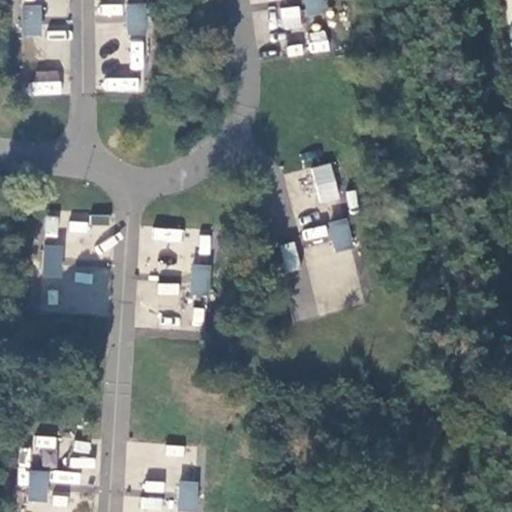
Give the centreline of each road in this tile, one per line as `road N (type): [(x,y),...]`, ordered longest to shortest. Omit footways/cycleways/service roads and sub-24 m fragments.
road 1 (residential): [(125,188),(107,511)]
road 2 (residential): [(235,136),(275,179),(308,312)]
road 3 (residential): [(82,161),(81,0)]
road 4 (residential): [(235,136),(251,72),(241,0)]
road 5 (residential): [(125,188),(177,177),(235,136)]
